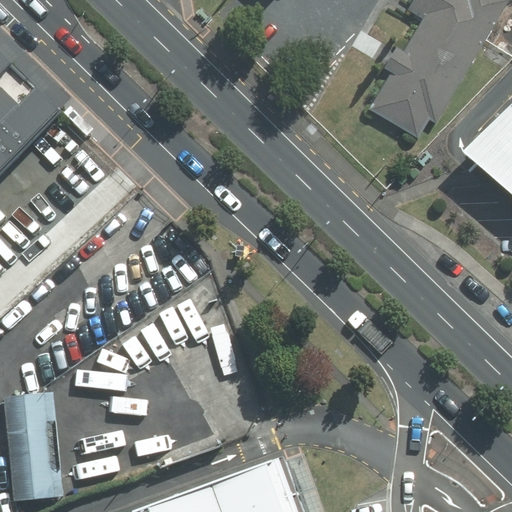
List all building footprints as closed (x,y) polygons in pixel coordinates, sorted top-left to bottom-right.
[(402,63),(375,110),(429,139),(505,2),(502,0),(417,0),(412,11),(426,19),(402,63)] [(44,97),(0,53),(0,169),(57,111),(44,97)] [(71,105),(64,112),(86,136),(94,128),(71,105)] [(511,105),(469,150),(511,190),(511,105)] [(60,491),(54,393),(5,396),(12,494),(60,491)] [(300,511),(281,455),(146,502),(149,511),(300,511)]
